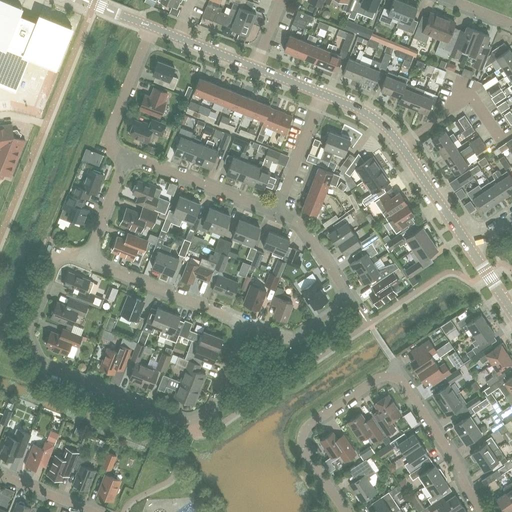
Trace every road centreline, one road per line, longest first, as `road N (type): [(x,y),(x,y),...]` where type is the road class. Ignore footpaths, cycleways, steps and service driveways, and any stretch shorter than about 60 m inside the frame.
road 1 (residential): [(341,511),(305,459),(305,424),(384,375),(400,380),(415,400),(476,511)]
road 2 (residential): [(27,338),(42,365),(187,418),(210,403),(245,322)]
road 3 (residential): [(245,322),(83,253)]
road 4 (residential): [(400,145),(452,107),(460,84),(501,139),(511,132)]
road 5 (residential): [(274,212),(122,155)]
road 6 (residential): [(122,155),(108,133),(149,25)]
road 7 (residential): [(274,212),(321,94)]
road 8 (tertiary): [(469,249),(400,145)]
road 9 (residential): [(27,338),(54,252),(83,253)]
